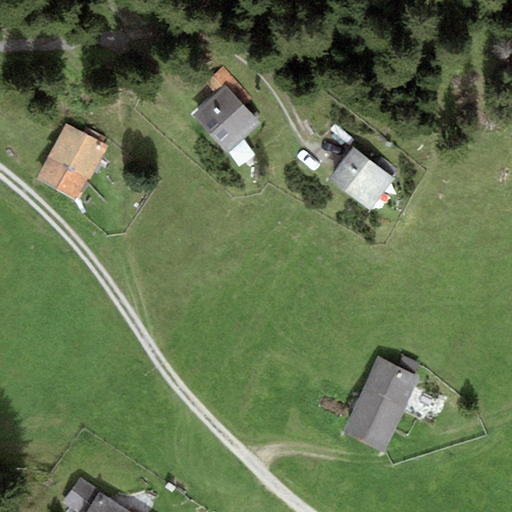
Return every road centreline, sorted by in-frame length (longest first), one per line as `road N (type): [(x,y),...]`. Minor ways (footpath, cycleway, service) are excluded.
road 1 (track): [(0,173),(116,287),(201,411),(307,511)]
road 2 (track): [(0,45),(138,46),(253,61),(284,89)]
road 3 (track): [(252,464),(283,450),(406,457),(511,416)]
